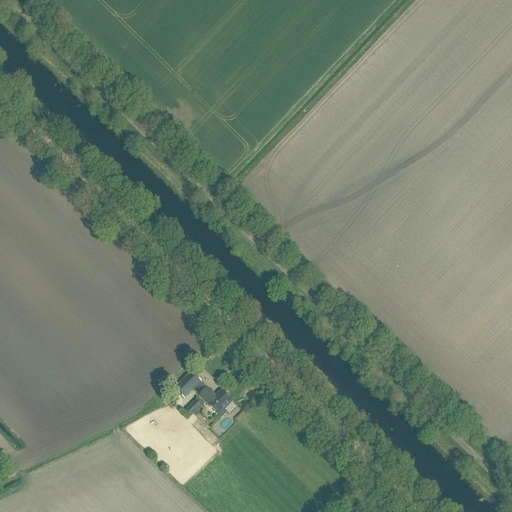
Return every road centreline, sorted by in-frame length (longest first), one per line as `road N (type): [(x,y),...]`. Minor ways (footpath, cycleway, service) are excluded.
road 1 (unclassified): [(511,493),(24,16)]
road 2 (track): [(0,96),(420,511)]
